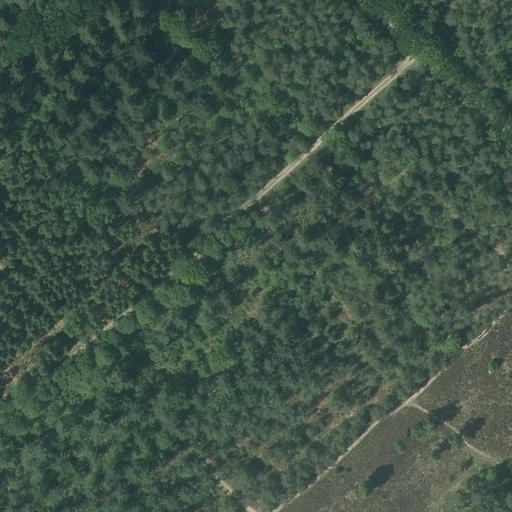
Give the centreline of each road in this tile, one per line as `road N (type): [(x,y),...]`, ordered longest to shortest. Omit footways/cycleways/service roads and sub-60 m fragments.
road 1 (track): [(0,420),(417,41)]
road 2 (unknown): [(511,264),(152,0)]
road 3 (unclassified): [(511,124),(373,0)]
